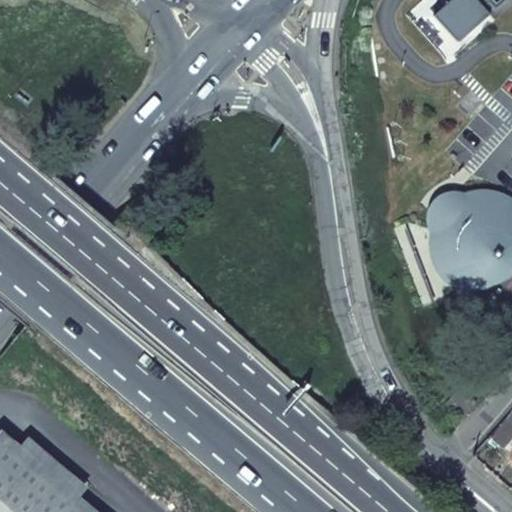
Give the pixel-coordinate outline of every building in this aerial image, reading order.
[(447,0),(432,17),(454,42),(456,43),(459,43),(489,16),(483,10),(489,4),(495,11),(506,0),(447,0)] [(483,10),(489,16),(494,22),(511,5),(511,0),(506,0),(495,11),(489,4),(483,10)] [(449,277),(501,321),(511,307),(511,200),(502,195),(489,192),(476,192),(463,197),(462,191),(452,194),(445,198),(444,197),(439,202),(433,209),(435,210),(432,218),(430,227),(436,228),(435,240),(436,254),(441,265),(449,277)] [(459,390),(445,405),(461,419),(475,403),(459,390)] [(504,449),(511,438),(511,412),(491,437),(504,449)] [(93,511),(1,433),(0,433),(0,511),(93,511)]
